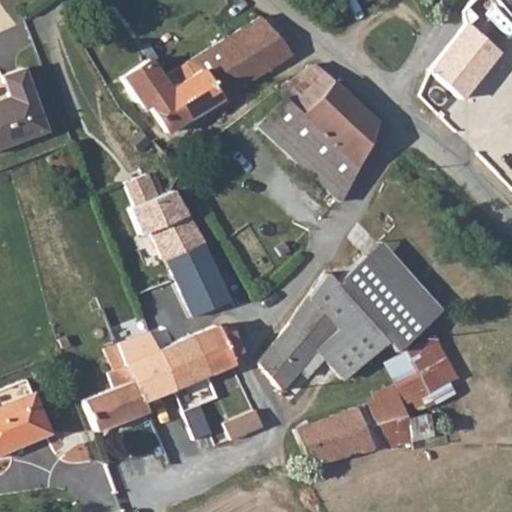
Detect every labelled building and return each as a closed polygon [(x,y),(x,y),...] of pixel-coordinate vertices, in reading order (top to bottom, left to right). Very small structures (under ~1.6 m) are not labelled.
[(197,52),(226,96),(256,79),(289,60),(254,19),(197,52)] [(426,74),(434,81),(451,95),(458,101),(495,56),(463,28),(426,74)] [(162,93),(182,125),(226,96),(197,52),(179,62),(189,76),(162,93)] [(162,93),(153,76),(144,62),(117,78),(137,113),(143,109),(164,137),(182,125),(162,93)] [(179,62),(153,76),(162,93),(189,76),(179,62)] [(0,97),(1,100),(0,100),(0,148),(42,130),(15,68),(0,75),(0,97)] [(307,157),(341,191),(374,122),(300,74),(273,96),(276,99),(280,104),(274,111),(314,151),(307,157)] [(436,114),(451,95),(434,81),(420,100),(436,114)] [(257,121),(336,199),(341,191),(307,157),(314,151),(274,111),(280,104),(276,99),(257,121)] [(474,138),(481,130),(473,124),(466,131),(474,138)] [(196,242),(181,215),(166,192),(116,214),(122,227),(132,223),(139,238),(149,235),(172,283),(207,270),(196,242)] [(421,323),(438,308),(376,244),(363,255),(421,323)] [(95,285),(120,275),(111,253),(85,263),(95,285)] [(412,331),(421,323),(363,255),(349,266),(412,331)] [(388,351),(412,331),(349,266),(330,282),(321,275),(255,365),(277,392),(325,337),(356,368),(381,344),(388,351)] [(189,319),(207,313),(222,307),(207,270),(172,283),(189,319)] [(230,330),(217,334),(215,329),(191,340),(206,372),(231,362),(229,356),(239,351),(230,330)] [(140,399),(169,387),(155,355),(146,334),(101,352),(117,389),(80,404),(91,432),(143,412),(140,399)] [(155,355),(169,387),(206,372),(191,340),(155,355)] [(404,406),(444,386),(424,346),(384,365),(404,406)] [(355,409),(370,453),(409,444),(403,425),(391,395),(373,390),(355,409)] [(28,395),(0,406),(0,454),(45,436),(28,395)] [(294,433),(306,467),(370,453),(355,409),(294,433)] [(228,444),(263,430),(256,411),(221,425),(228,444)] [(403,425),(409,444),(433,439),(424,419),(403,425)]
